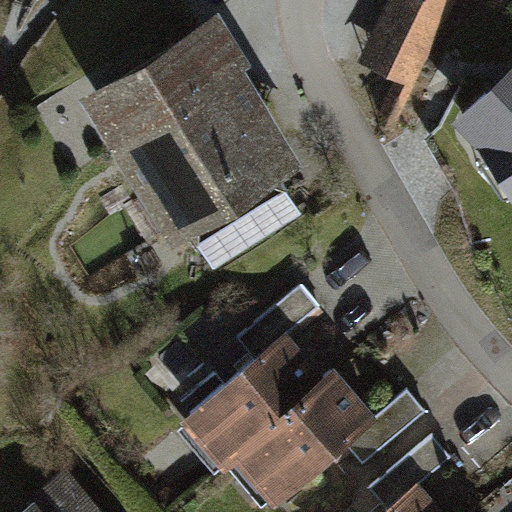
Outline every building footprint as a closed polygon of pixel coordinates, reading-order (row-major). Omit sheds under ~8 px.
[(451,3),(438,0),(393,0),(364,59),(402,77),(380,121),(390,125),(451,3)] [(201,27),(97,92),(124,136),(229,72),(201,27)] [(511,68),(463,113),(499,151),(511,171),(511,68)] [(229,72),(124,136),(155,186),(164,180),(203,243),(288,190),(249,126),(259,120),(229,72)] [(300,282),(238,334),(256,355),(190,410),(230,457),(241,448),(321,379),(283,334),(318,304),(300,282)] [(321,379),(241,448),(280,493),(344,439),(363,461),(426,407),(407,386),(372,416),(332,370),(321,379)] [(433,432),(370,485),(389,507),(382,511),(438,511),(415,484),(451,454),(433,432)] [(97,511),(65,475),(21,511),(97,511)]
